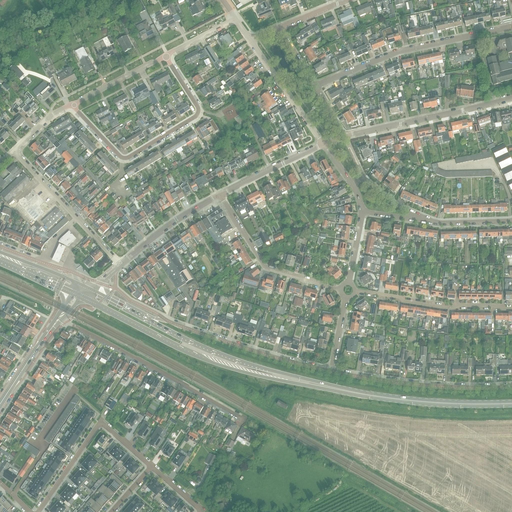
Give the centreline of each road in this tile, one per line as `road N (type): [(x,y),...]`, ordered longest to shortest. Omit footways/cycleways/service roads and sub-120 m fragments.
road 1 (primary): [(79,296),(212,362),(352,391)]
road 2 (residential): [(71,106),(127,158),(198,110),(166,55)]
road 3 (primary): [(352,391),(226,357),(143,318)]
road 4 (residential): [(242,419),(59,319)]
road 5 (residential): [(315,85),(394,53),(511,26)]
road 6 (residential): [(330,371),(143,318)]
road 7 (residential): [(511,387),(330,371)]
road 8 (residential): [(36,511),(100,422),(149,466)]
road 9 (residential): [(343,136),(511,97)]
road 10 (residential): [(338,288),(264,266),(219,195)]
road 11 (primary): [(511,403),(352,391)]
road 12 (residential): [(511,308),(355,290)]
road 13 (residential): [(119,265),(13,151)]
road 14 (residential): [(323,143),(251,41)]
road 15 (residential): [(119,265),(219,195)]
